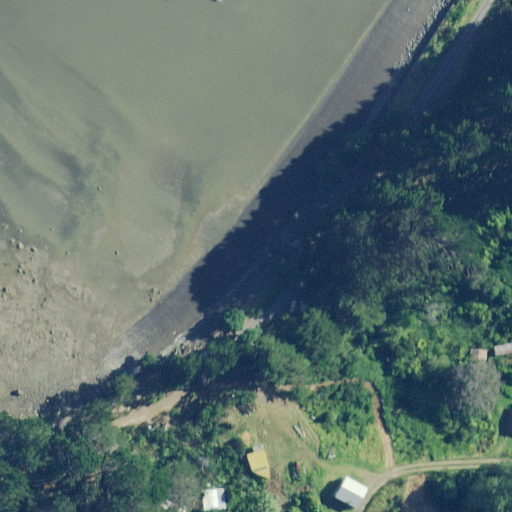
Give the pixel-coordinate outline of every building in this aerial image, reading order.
[(493,357),(511,355),(511,345),(492,346),(493,357)] [(484,362),(485,350),(469,350),(469,361),(484,362)] [(246,455),(250,471),(268,478),(268,466),(264,450),(246,455)] [(354,509),(365,489),(343,477),(332,497),(354,509)] [(204,510),(223,509),(223,489),(203,490),(204,510)]
